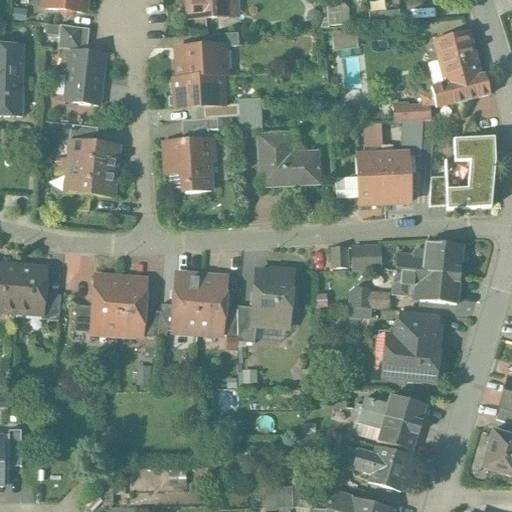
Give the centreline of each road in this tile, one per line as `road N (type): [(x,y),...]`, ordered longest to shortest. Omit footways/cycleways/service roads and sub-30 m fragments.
road 1 (residential): [(150,243),(510,226)]
road 2 (residential): [(439,499),(503,293),(510,226)]
road 3 (residential): [(510,226),(495,46),(482,0)]
road 4 (residential): [(150,243),(128,19)]
road 5 (residential): [(0,222),(150,243)]
